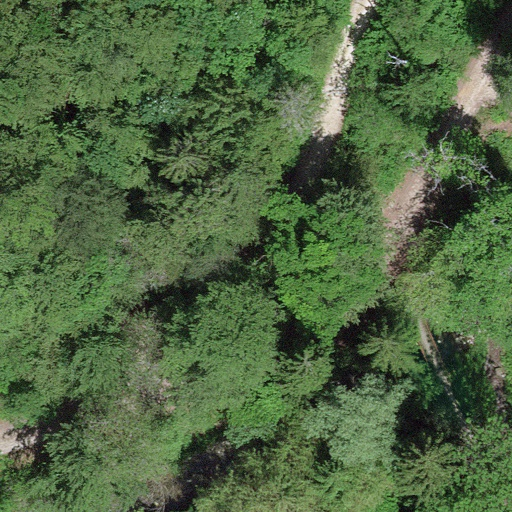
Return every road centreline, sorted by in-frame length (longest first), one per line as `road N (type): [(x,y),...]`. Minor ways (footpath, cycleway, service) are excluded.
road 1 (track): [(112,393),(156,323),(248,257),(319,164),(367,0)]
road 2 (track): [(372,263),(330,315),(252,356),(171,387),(112,393)]
road 3 (track): [(511,17),(417,170),(372,263)]
road 4 (track): [(112,393),(50,425),(0,437)]
